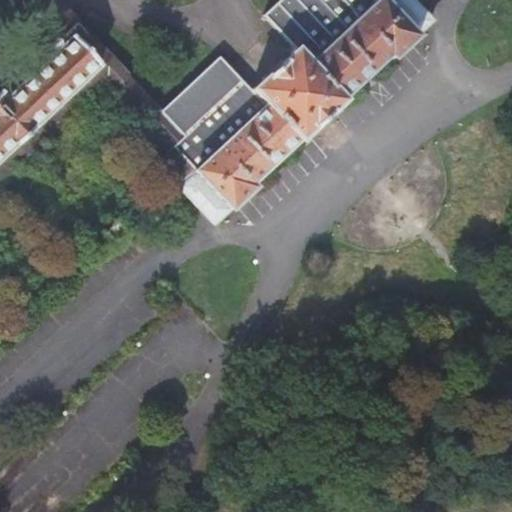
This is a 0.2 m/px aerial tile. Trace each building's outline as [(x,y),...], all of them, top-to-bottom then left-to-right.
[(26,0),(68,45),(93,73),(142,125),(156,112),(51,0),(26,0)] [(156,112),(142,125),(176,164),(169,171),(181,185),(177,190),(209,224),(250,186),(248,182),(295,138),(297,140),(341,101),(338,97),(383,54),(388,59),(430,19),(412,0),(278,0),(262,15),(293,50),(248,92),(215,59),(156,112)] [(0,159),(93,73),(68,45),(4,105),(0,99),(0,159)] [(95,240),(106,252),(125,235),(114,223),(95,240)] [(476,451),(484,444),(474,429),(465,436),(476,451)]
